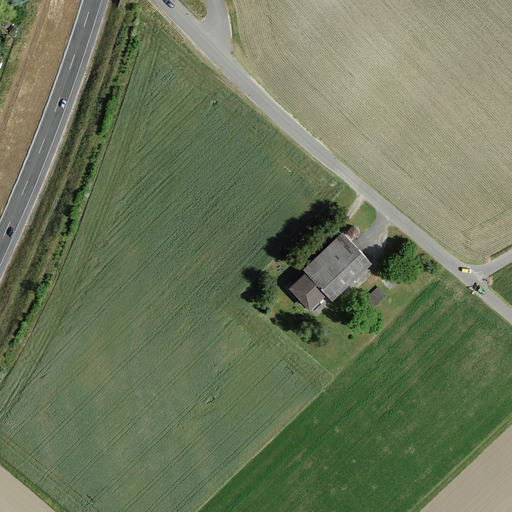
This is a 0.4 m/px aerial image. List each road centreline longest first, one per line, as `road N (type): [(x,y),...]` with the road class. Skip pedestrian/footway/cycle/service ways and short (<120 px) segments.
road 1 (unclassified): [(160,0),(220,64),(474,284)]
road 2 (motorway): [(0,245),(93,0)]
road 3 (motorway): [(65,0),(0,178)]
road 4 (track): [(0,134),(45,0)]
